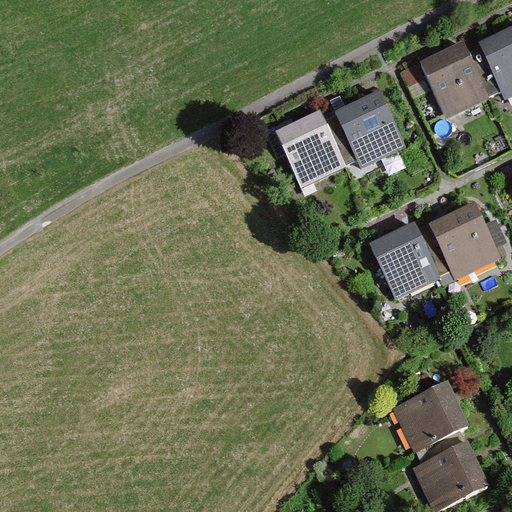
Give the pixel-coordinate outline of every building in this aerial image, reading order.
[(511,94),(511,33),(477,50),(501,100),(511,94)] [(489,101),(463,47),(418,69),(444,123),(489,101)] [(404,149),(381,97),(332,118),(355,171),(404,149)] [(342,173),(317,120),(274,139),(298,193),(342,173)] [(496,265),(472,211),(426,232),(450,285),(496,265)] [(435,283),(414,232),(374,249),(396,299),(435,283)] [(466,426),(446,385),(400,407),(420,448),(466,426)] [(489,489),(469,449),(423,471),(443,511),(489,489)]
